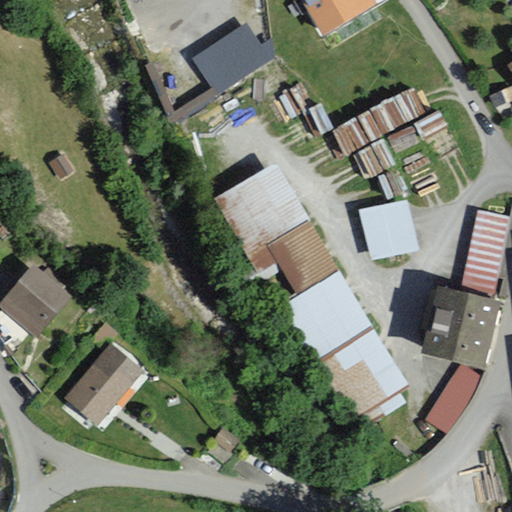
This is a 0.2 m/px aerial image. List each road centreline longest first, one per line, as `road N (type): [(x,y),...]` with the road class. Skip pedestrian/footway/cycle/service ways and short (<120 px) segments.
road 1 (unclassified): [(50,480),(106,468),(298,499),(414,491)]
road 2 (residential): [(415,0),(511,168)]
road 3 (residential): [(414,491),(456,448),(504,357)]
